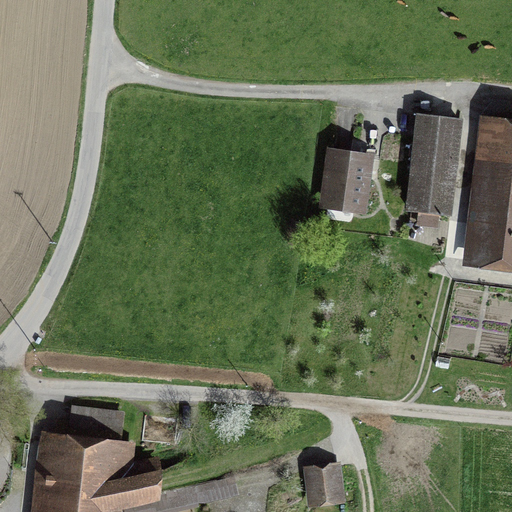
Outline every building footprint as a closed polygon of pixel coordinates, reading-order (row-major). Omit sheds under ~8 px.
[(511,103),(491,101),(488,128),(480,127),(471,194),(478,195),(478,197),(483,198),(476,257),(511,261),(511,103)] [(460,121),(419,116),(408,209),(449,214),(460,121)] [(359,207),(368,142),(352,140),(351,152),(334,150),(329,179),(330,179),(327,202),(359,207)] [(74,422),(60,420),(48,511),(107,511),(109,504),(155,495),(158,472),(111,482),(120,412),(76,407),(74,422)] [(336,467),(309,471),(313,502),(340,499),(336,467)] [(230,478),(201,485),(204,500),(233,493),(230,478)]
